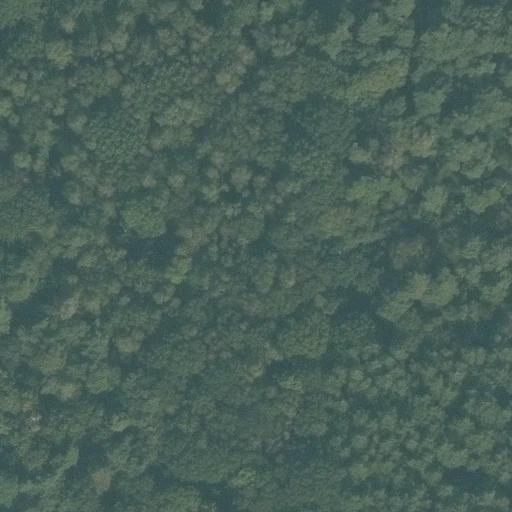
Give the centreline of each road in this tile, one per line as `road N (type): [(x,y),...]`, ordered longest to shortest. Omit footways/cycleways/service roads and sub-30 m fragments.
road 1 (track): [(310,0),(315,511)]
road 2 (track): [(231,511),(0,233)]
